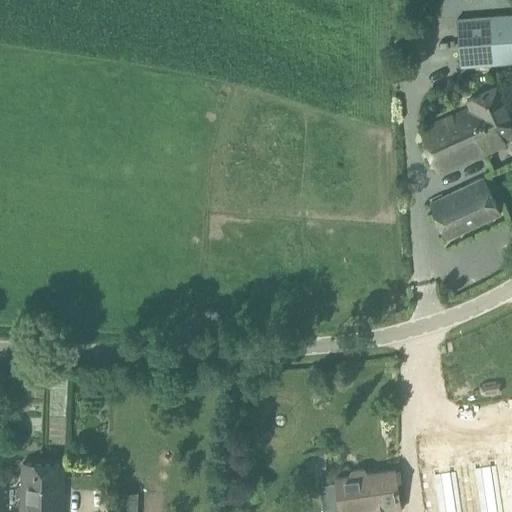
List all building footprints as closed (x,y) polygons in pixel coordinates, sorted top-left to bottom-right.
[(511,13),(458,18),(461,68),(511,64),(511,13)] [(422,132),(440,174),(511,139),(511,118),(497,87),(468,101),(472,109),(422,132)] [(448,240),(504,215),(486,177),(431,204),(448,240)] [(21,511),(64,511),(66,464),(24,462),(21,511)] [(511,511),(511,463),(424,476),(428,511),(511,511)] [(336,476),(337,482),(320,484),(323,510),(341,508),(341,511),(388,511),(402,509),(396,468),(367,472),(367,470),(364,468),(354,469),(352,472),(352,474),(336,476)] [(140,511),(141,492),(119,491),(117,511),(140,511)]
